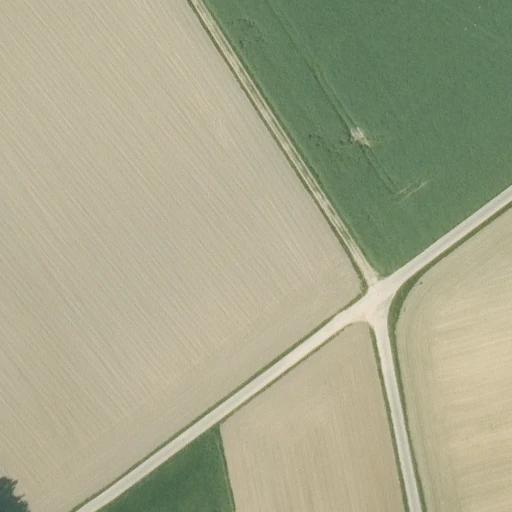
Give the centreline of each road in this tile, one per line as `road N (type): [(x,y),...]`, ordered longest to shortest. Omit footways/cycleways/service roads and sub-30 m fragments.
road 1 (unclassified): [(91,511),(378,295)]
road 2 (track): [(378,295),(198,0)]
road 3 (residential): [(378,295),(418,511)]
road 4 (unclassified): [(378,295),(511,193)]
